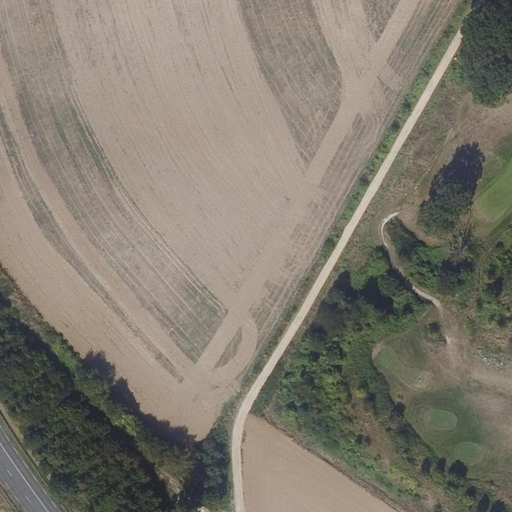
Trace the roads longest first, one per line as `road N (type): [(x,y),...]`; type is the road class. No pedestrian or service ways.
road 1 (track): [(236,511),(232,446),(247,397),(483,0)]
road 2 (unknown): [(197,511),(0,293)]
